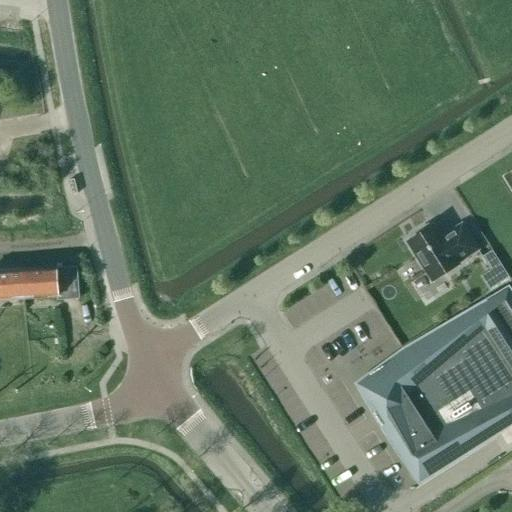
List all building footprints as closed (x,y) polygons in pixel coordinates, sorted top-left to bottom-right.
[(447,233),(449,235),(441,240),(433,226),(430,228),(428,225),(417,232),(418,235),(407,242),(432,281),(457,265),(456,263),(477,250),(461,224),(447,233)] [(498,284),(508,278),(491,251),(481,257),(498,284)] [(77,266),(21,270),(23,298),(58,296),(58,300),(79,299),(77,266)] [(21,270),(0,271),(0,300),(23,298),(21,270)] [(368,392),(420,476),(511,417),(511,341),(489,305),(406,358),(410,365),(368,392)]
